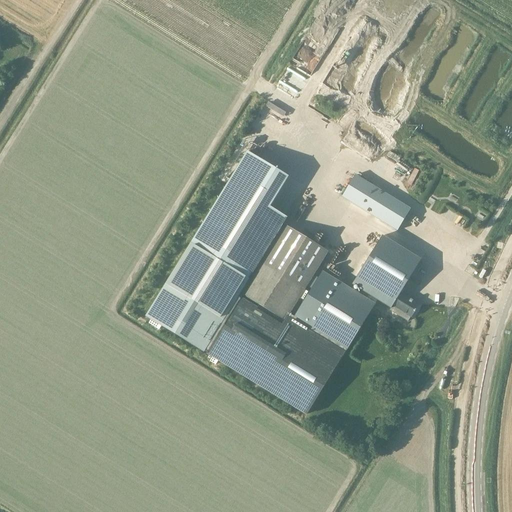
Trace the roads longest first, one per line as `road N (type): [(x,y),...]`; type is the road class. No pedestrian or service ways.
road 1 (secondary): [(475,511),(482,385),(511,284)]
road 2 (track): [(101,0),(0,164)]
